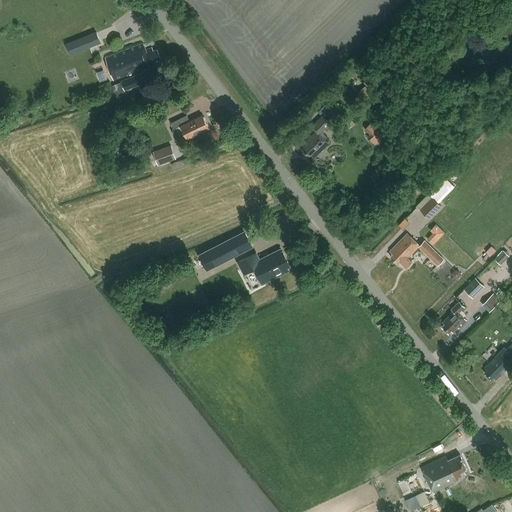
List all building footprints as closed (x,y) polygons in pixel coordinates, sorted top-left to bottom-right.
[(70,56),(101,43),(96,31),(65,44),(70,56)] [(161,58),(157,49),(153,50),(152,47),(146,50),(143,43),(105,58),(113,80),(158,63),(157,60),(161,58)] [(370,62),(360,71),(370,82),(380,72),(370,62)] [(97,71),(100,80),(107,78),(104,68),(97,71)] [(143,72),(121,81),(124,90),(147,81),(143,72)] [(349,82),(347,83),(357,93),(358,91),(349,82)] [(366,86),(358,93),(366,102),(374,94),(366,86)] [(324,99),(316,108),(323,114),(331,106),(324,99)] [(202,115),(189,121),(187,115),(185,115),(185,116),(170,123),(173,129),(180,125),(187,139),(209,128),(205,121),(206,120),(204,117),(203,116),(202,115)] [(329,143),(325,139),(328,136),(323,131),(330,123),(323,115),(311,126),(316,131),(302,145),(304,148),(302,150),(308,157),(311,155),(314,158),(329,143)] [(380,129),(372,136),(370,139),(375,145),(386,134),(380,129)] [(119,160),(113,146),(107,149),(114,163),(111,164),(114,171),(123,166),(120,159),(119,160)] [(170,146),(154,152),(158,163),(175,157),(170,146)] [(445,177),(441,180),(417,205),(430,219),(443,206),(438,202),(454,186),(445,177)] [(434,245),(445,232),(436,224),(430,230),(433,233),(427,239),(434,245)] [(208,271),(253,248),(244,232),(199,255),(208,271)] [(399,261),(404,266),(406,267),(407,266),(409,266),(411,263),(411,262),(412,261),(408,257),(419,245),(407,233),(390,251),(392,254),(390,256),(397,263),(399,261)] [(418,247),(438,266),(444,259),(425,240),(418,247)] [(486,252),(491,256),(496,250),(492,246),(486,252)] [(504,250),(496,259),(502,264),(510,256),(504,250)] [(279,251),(261,260),(256,252),(237,262),(244,273),(254,267),(261,283),(276,275),(287,269),(285,266),(288,264),(282,253),(281,253),(279,251)] [(473,298),(485,286),(475,277),(464,289),(473,298)] [(481,302),(488,310),(502,298),(494,290),(481,302)] [(459,301),(459,302),(451,309),(452,310),(451,312),(452,313),(443,322),(444,324),(442,326),(448,333),(451,330),(452,332),(458,327),(459,328),(467,320),(459,312),(465,306),(459,301)] [(163,323),(157,326),(163,335),(170,330),(167,326),(164,322),(163,323)] [(510,363),(511,360),(511,342),(506,349),(504,348),(484,368),(487,371),(484,373),(491,379),(493,377),(496,379),(511,364),(510,363)] [(454,481),(459,478),(458,476),(468,471),(460,454),(448,460),(446,456),(422,467),(433,492),(455,482),(454,481)] [(424,491),(416,495),(420,506),(429,502),(424,491)]
